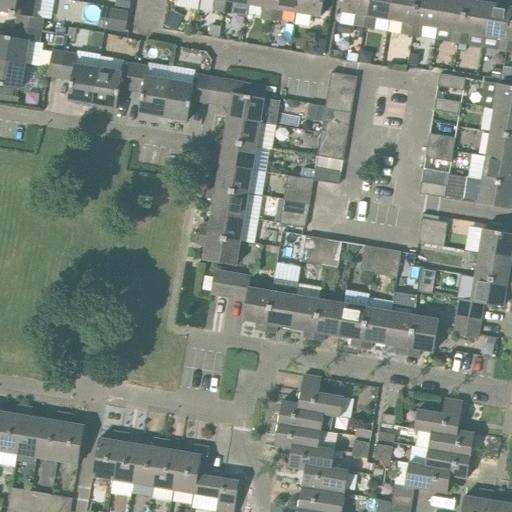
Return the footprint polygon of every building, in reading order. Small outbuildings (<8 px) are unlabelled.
[(34,17),(36,0),(0,0),(0,12),(18,15),(16,27),(41,31),(44,19),(34,17)] [(130,0),(115,0),(115,6),(129,9),(130,0)] [(224,13),(225,0),(215,0),(214,11),(224,13)] [(250,5),(250,0),(225,0),(224,13),(234,15),(236,3),(250,5)] [(271,21),(274,0),(250,0),(250,5),(263,7),(261,19),(271,21)] [(297,13),(299,0),(274,0),(271,21),(281,23),(283,11),(297,13)] [(299,0),(297,13),(321,17),(324,0),(299,0)] [(364,28),(368,0),(343,0),(342,12),(356,14),(354,27),(364,28)] [(390,20),(393,0),(368,0),(364,28),(374,30),(376,18),(390,20)] [(412,36),(417,0),(393,0),(390,20),(404,22),(402,35),(412,36)] [(437,28),(442,0),(417,0),(412,36),(421,38),(423,26),(437,28)] [(459,44),(466,0),(442,0),(437,28),(451,30),(449,43),(459,44)] [(485,36),(490,4),(476,2),(476,0),(466,0),(459,44),(469,46),(471,34),(485,36)] [(507,52),(511,18),(511,0),(505,0),(504,6),(490,4),(485,36),(499,38),(497,51),(507,52)] [(128,12),(102,7),(98,27),(125,32),(128,12)] [(183,16),(172,10),(164,25),(175,31),(183,16)] [(220,27),(210,25),(208,34),(219,36),(220,27)] [(39,43),(41,31),(16,27),(14,38),(0,35),(0,60),(26,65),(30,42),(39,43)] [(64,38),(56,36),(54,47),(62,49),(64,38)] [(326,40),(312,38),(309,52),(323,55),(326,40)] [(157,49),(155,60),(172,62),(173,52),(157,49)] [(61,79),(65,53),(53,51),(48,77),(61,79)] [(372,57),(368,52),(361,51),(359,62),(370,64),(372,57)] [(93,105),(99,69),(76,65),(77,55),(65,53),(61,79),(72,81),(68,101),(93,105)] [(358,54),(348,53),(347,60),(357,62),(358,54)] [(417,67),(419,55),(411,54),(409,66),(417,67)] [(22,89),(26,65),(0,60),(0,85),(0,86),(13,88),(22,89)] [(132,91),(136,65),(124,63),(122,73),(99,69),(93,105),(117,110),(120,89),(132,91)] [(164,118),(170,81),(147,77),(148,67),(136,65),(132,91),(143,93),(139,113),(164,118)] [(502,70),(494,69),(493,77),(500,79),(502,70)] [(330,85),(355,89),(357,77),(332,73),(330,85)] [(464,91),(466,79),(440,74),(438,87),(464,91)] [(222,106),(226,80),(195,75),(193,85),(170,81),(164,118),(188,122),(192,101),(222,106)] [(228,118),(261,123),(265,99),(242,95),(244,83),(226,80),(222,106),(230,107),(228,118)] [(495,109),(511,111),(511,86),(499,84),(485,82),(480,106),(495,109)] [(355,89),(330,85),(328,97),(353,101),(355,89)] [(13,88),(0,86),(0,88),(0,102),(18,105),(18,102),(19,97),(12,97),(13,88)] [(353,101),(328,97),(326,109),(351,113),(353,101)] [(460,115),(462,103),(436,99),(434,111),(460,115)] [(289,108),(289,120),(309,121),(310,109),(289,108)] [(511,111),(495,109),(491,132),(511,136),(511,111)] [(257,147),(261,123),(228,118),(226,132),(218,130),(216,140),(257,147)] [(322,132),(347,137),(349,126),(324,121),(322,132)] [(345,150),(347,137),(322,132),(320,145),(345,150)] [(511,136),(491,132),(487,156),(511,160),(511,136)] [(428,146),(454,151),(456,138),(430,134),(428,146)] [(253,171),(257,147),(216,140),(214,150),(223,151),(220,165),(253,171)] [(318,157),(343,161),(345,150),(320,145),(318,157)] [(452,163),(454,151),(428,146),(426,158),(452,163)] [(511,160),(487,156),(483,180),(511,184),(511,160)] [(249,194),(253,171),(220,165),(218,179),(210,178),(208,188),(249,194)] [(339,185),(341,173),(316,169),(314,181),(339,185)] [(446,198),(450,174),(424,169),(420,194),(446,198)] [(310,203),(314,181),(314,180),(288,176),(285,198),(310,203)] [(511,184),(483,180),(467,177),(462,201),(479,204),(511,210),(511,202),(511,184)] [(245,218),(249,194),(208,188),(206,198),(215,199),(212,213),(245,218)] [(308,216),(310,203),(285,198),(282,211),(308,216)] [(306,228),(308,216),(282,211),(280,224),(306,228)] [(241,242),(245,218),(212,213),(210,227),(202,225),(200,235),(241,242)] [(420,231),(446,235),(448,223),(422,219),(420,231)] [(480,253),(511,259),(511,256),(511,224),(505,223),(504,233),(484,229),(480,253)] [(444,247),(446,235),(420,231),(418,243),(444,247)] [(237,266),(241,242),(200,235),(199,245),(207,246),(204,261),(237,266)] [(314,264),(319,238),(307,236),(302,262),(314,264)] [(325,266),(330,240),(319,238),(314,264),(325,266)] [(330,240),(325,266),(338,268),(343,242),(330,240)] [(373,274),(377,248),(365,246),(361,272),(373,274)] [(385,276),(389,250),(377,248),(373,274),(385,276)] [(389,250),(385,276),(397,278),(401,252),(389,250)] [(511,273),(509,273),(511,259),(480,253),(476,277),(511,283),(511,273)] [(229,298),(233,274),(215,271),(211,295),(229,298)] [(266,333),(273,292),(250,288),(251,277),(233,274),(229,298),(246,301),(243,320),(257,323),(256,331),(266,333)] [(511,293),(511,283),(476,277),(472,301),(460,299),(457,317),(481,321),(484,304),(504,307),(506,293),(511,293)] [(434,282),(421,280),(419,292),(432,294),(434,282)] [(291,328),(297,296),(273,292),(266,333),(276,334),(277,326),(291,328)] [(313,341),(320,300),(297,296),(291,328),(305,331),(303,339),(313,341)] [(338,336),(344,304),(320,300),(313,341),(323,342),(325,334),(338,336)] [(361,349),(368,308),(344,304),(338,336),(352,339),(351,347),(361,349)] [(386,344),(391,312),(368,308),(361,349),(371,350),(372,342),(386,344)] [(408,357),(415,316),(391,312),(386,344),(400,347),(398,355),(408,357)] [(415,316),(408,357),(418,358),(420,350),(434,353),(440,320),(415,316)] [(478,339),(481,321),(457,317),(454,335),(478,339)] [(481,354),(493,356),(495,343),(488,342),(482,346),(481,354)] [(324,413),(324,415),(341,417),(344,398),(319,394),(322,378),(304,375),(299,404),(298,409),(324,413)] [(458,435),(458,431),(463,402),(446,399),(443,414),(418,410),(415,430),(431,433),(432,432),(458,435)] [(298,409),(299,404),(283,402),(279,424),(321,431),(324,415),(324,413),(298,409)] [(0,451),(18,454),(25,407),(18,406),(17,415),(4,413),(0,435),(0,451)] [(38,458),(44,419),(31,417),(33,409),(25,407),(18,454),(38,458)] [(58,461),(66,414),(58,413),(57,421),(44,419),(38,458),(58,461)] [(66,414),(58,461),(79,465),(85,426),(72,424),(73,415),(66,414)] [(395,426),(397,416),(383,414),(381,424),(395,426)] [(318,449),(319,448),(321,431),(279,424),(275,447),(292,449),(292,445),(318,449)] [(371,440),(372,432),(357,429),(355,437),(371,440)] [(429,448),(471,456),(475,434),(458,431),(458,435),(432,432),(431,433),(429,448)] [(114,481),(122,433),(115,432),(113,441),(100,438),(93,477),(114,481)] [(134,484),(141,445),(128,443),(129,435),(122,433),(114,481),(134,484)] [(394,443),(395,435),(380,433),(378,441),(394,443)] [(154,487),(162,440),(155,439),(153,448),(141,445),(134,484),(154,487)] [(154,487),(174,491),(181,452),(168,450),(170,441),(162,440),(154,487)] [(355,441),(352,457),(360,458),(363,442),(355,441)] [(363,442),(360,458),(368,459),(371,443),(363,442)] [(335,451),(319,448),(318,449),(292,445),(292,449),(289,467),(305,470),(306,465),(332,470),(332,469),(335,451)] [(383,462),(385,446),(378,445),(375,460),(383,462)] [(198,475),(205,476),(210,448),(195,446),(194,454),(181,452),(174,491),(194,494),(198,475)] [(385,446),(383,462),(391,463),(393,447),(385,446)] [(467,479),(471,456),(429,448),(426,466),(425,467),(451,471),(450,476),(467,479)] [(425,467),(426,466),(409,463),(405,487),(448,494),(450,476),(451,471),(425,467)] [(349,471),(332,469),(332,470),(306,465),(305,470),(302,488),(345,496),(349,471)] [(373,479),(382,481),(384,470),(375,468),(373,479)] [(234,511),(240,482),(205,476),(198,475),(194,494),(219,499),(216,511),(234,511)] [(319,511),(342,511),(345,496),(302,488),(299,509),(319,511)] [(483,511),(487,491),(479,490),(478,498),(464,496),(461,511),(483,511)] [(23,491),(21,500),(31,502),(33,492),(23,491)] [(503,511),(505,503),(493,501),(494,492),(487,491),(483,511),(503,511)] [(51,505),(61,507),(63,497),(53,495),(51,505)] [(31,502),(21,500),(19,510),(30,511),(31,502)] [(511,511),(511,504),(505,503),(503,511),(511,511)]
